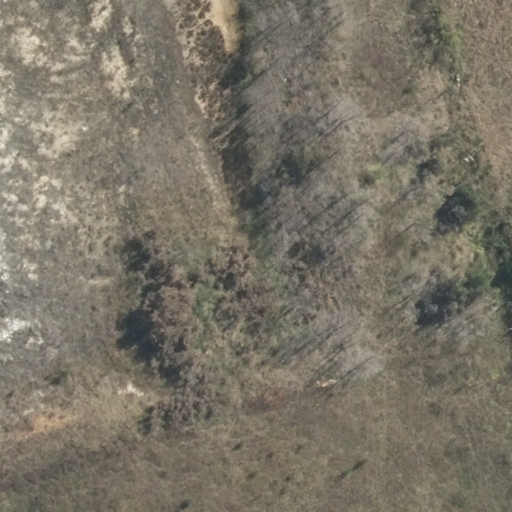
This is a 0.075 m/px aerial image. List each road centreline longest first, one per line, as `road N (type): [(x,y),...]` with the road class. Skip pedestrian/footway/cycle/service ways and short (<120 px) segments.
road 1 (unknown): [(369,0),(492,417)]
road 2 (unknown): [(175,511),(492,417)]
